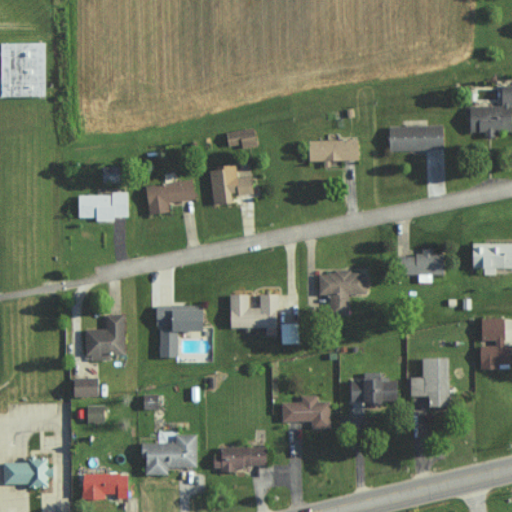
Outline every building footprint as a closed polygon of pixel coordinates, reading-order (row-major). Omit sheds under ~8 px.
[(0,97),(43,97),(42,43),(0,43),(0,97)] [(466,105),(467,132),(481,131),(481,134),(509,133),(508,104),(511,104),(511,83),(499,84),(499,104),(466,105)] [(386,150),(440,148),(439,124),(385,125),(386,150)] [(222,132),(226,147),(239,143),(240,148),(254,144),(250,125),(222,132)] [(355,139),(305,140),(306,160),(321,160),(322,166),(328,166),(328,160),(355,160),(355,139)] [(210,203),(230,201),(229,194),(250,192),(248,175),(235,177),(234,164),(206,166),(210,203)] [(146,214),(168,211),(167,201),(193,199),(191,179),(143,184),(146,214)] [(75,193),(75,218),(125,218),(126,193),(75,193)] [(481,274),(494,274),(494,268),(511,267),(511,241),(468,243),(469,268),(481,268),(481,274)] [(394,255),(395,274),(416,273),(416,281),(430,281),(430,274),(441,274),(441,253),(431,253),(431,247),(419,247),(420,255),(394,255)] [(364,292),(363,271),(316,271),(316,294),(327,294),(327,314),(346,314),(346,292),(364,292)] [(227,294),(227,327),(268,326),(268,332),(275,332),(274,292),(256,293),(257,307),(246,307),(246,293),(227,294)] [(157,356),(175,356),(175,330),(197,330),(198,305),(153,305),(152,325),(157,325),(157,356)] [(121,313),(103,313),(103,328),(83,328),(84,360),(107,359),(107,354),(122,353),(121,313)] [(501,317),(478,317),(478,339),(492,339),(492,345),(477,345),(477,367),(511,367),(511,344),(501,344),(501,317)] [(446,356),(418,357),(419,376),(407,376),(407,395),(425,395),(426,406),(447,406),(446,356)] [(93,396),(94,377),(69,376),(68,395),(93,396)] [(347,378),(347,400),(359,400),(359,402),(394,402),(394,378),(347,378)] [(155,408),(155,393),(140,393),(141,408),(155,408)] [(299,401),(279,401),(279,420),(308,420),(308,428),(327,427),(327,400),(314,400),(314,394),(299,394),(299,401)] [(100,422),(101,405),(84,404),(83,421),(100,422)] [(195,466),(194,433),(172,434),(172,441),(137,442),(138,458),(141,458),(142,474),(165,474),(165,467),(195,466)] [(217,446),(217,454),(211,454),(211,467),(218,467),(218,471),(240,471),(240,465),(263,465),(263,446),(217,446)] [(46,459),(46,461),(46,468),(52,468),(52,478),(46,478),(46,488),(42,488),(42,489),(38,489),(38,487),(33,487),(33,489),(29,489),(29,487),(25,487),(25,483),(2,484),(1,463),(26,463),(26,459),(28,459),(28,456),(32,456),(32,459),(37,459),(37,458),(41,458),(41,459),(46,459)] [(102,498),(102,493),(114,493),(114,497),(125,497),(124,472),(79,473),(80,499),(102,498)]
